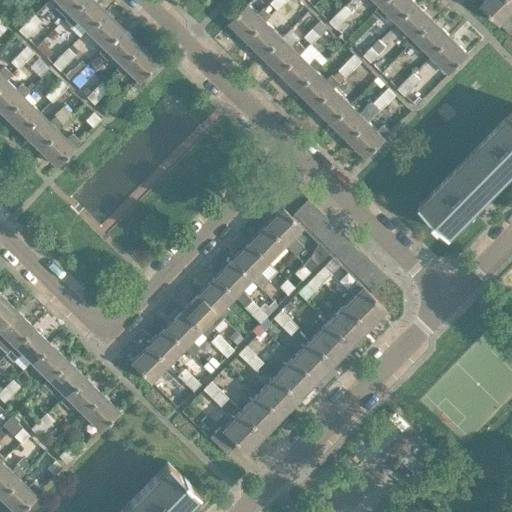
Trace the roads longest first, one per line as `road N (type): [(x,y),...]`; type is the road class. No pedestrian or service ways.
road 1 (residential): [(0,234),(106,343),(307,160)]
road 2 (residential): [(242,511),(444,302)]
road 3 (residential): [(307,160),(147,0)]
road 4 (residential): [(444,302),(307,160)]
